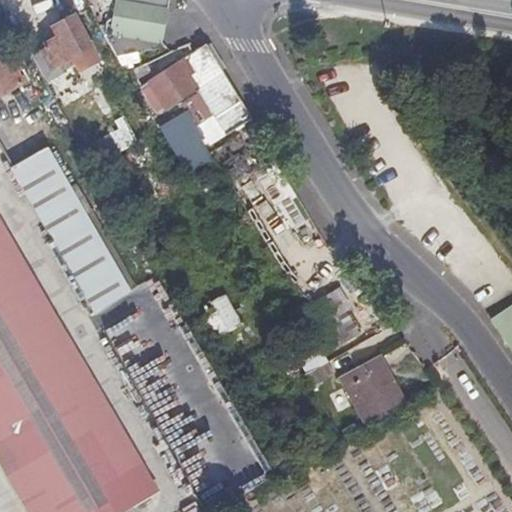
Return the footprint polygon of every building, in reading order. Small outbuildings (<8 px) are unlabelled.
[(168,4),(146,0),(94,0),(93,11),(112,14),(111,28),(160,36),(168,4)] [(93,59),(69,16),(52,26),(56,32),(44,39),(44,44),(33,51),(46,74),(62,65),(74,60),(78,67),(93,59)] [(202,119),(239,99),(222,71),(215,75),(201,50),(143,77),(157,103),(186,88),(202,119)] [(123,82),(110,60),(95,68),(113,100),(128,91),(123,82)] [(0,61),(0,93),(30,77),(21,61),(4,63),(0,61)] [(170,103),(144,118),(146,122),(161,147),(186,131),(170,103)] [(100,125),(108,153),(133,146),(125,118),(100,125)] [(220,162),(242,145),(234,134),(211,150),(220,162)] [(13,172),(94,315),(124,298),(45,155),(13,172)] [(0,459),(29,511),(118,511),(140,500),(0,249),(0,459)] [(304,312),(285,324),(308,364),(361,334),(336,293),(304,312)] [(212,341),(239,326),(221,295),(194,311),(212,341)] [(285,324),(304,312),(298,303),(279,314),(285,324)] [(511,309),(489,325),(511,354),(511,309)] [(382,356),(339,381),(367,429),(410,404),(382,356)] [(326,365),(306,376),(313,390),(333,378),(326,365)]
